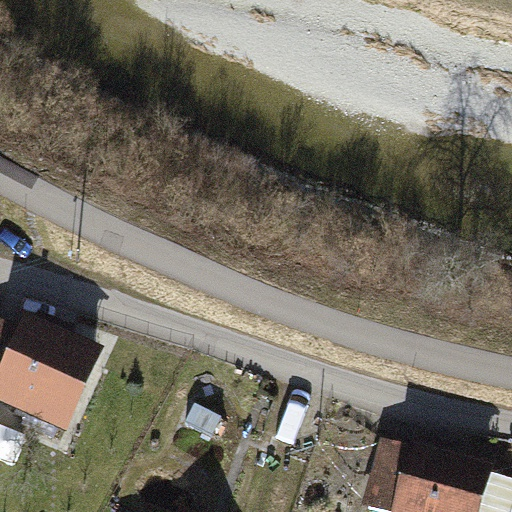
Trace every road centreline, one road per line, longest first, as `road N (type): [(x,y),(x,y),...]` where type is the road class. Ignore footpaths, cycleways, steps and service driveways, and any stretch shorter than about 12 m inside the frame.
road 1 (track): [(0,174),(231,290),(381,342),(511,372)]
road 2 (residential): [(0,275),(511,426)]
